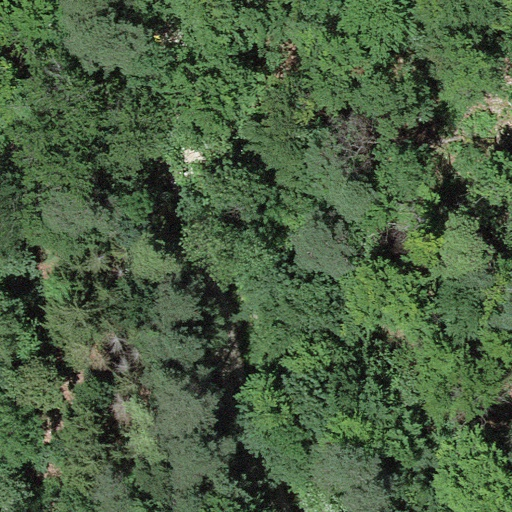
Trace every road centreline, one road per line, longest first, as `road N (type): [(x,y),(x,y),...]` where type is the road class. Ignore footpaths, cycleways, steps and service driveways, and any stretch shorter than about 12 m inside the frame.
road 1 (track): [(169,0),(218,249),(285,511)]
road 2 (track): [(218,249),(415,511)]
